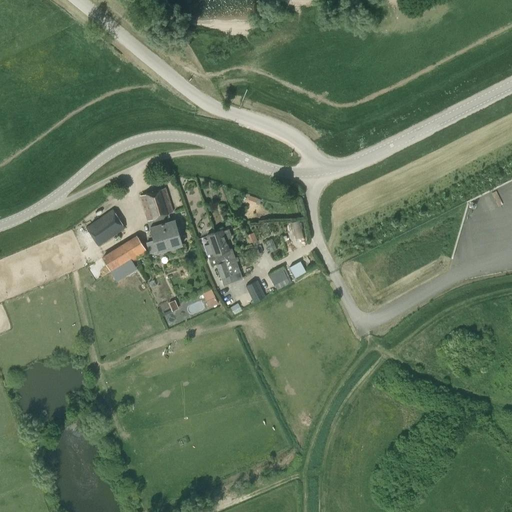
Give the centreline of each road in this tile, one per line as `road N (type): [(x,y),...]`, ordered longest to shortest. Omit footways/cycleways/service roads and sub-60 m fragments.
road 1 (tertiary): [(0,227),(47,204),(114,150),(146,138),(185,137),(270,169),(314,172)]
road 2 (unclassified): [(314,172),(291,136),(199,99),(76,0)]
road 3 (tertiary): [(314,172),(364,159),(511,85)]
